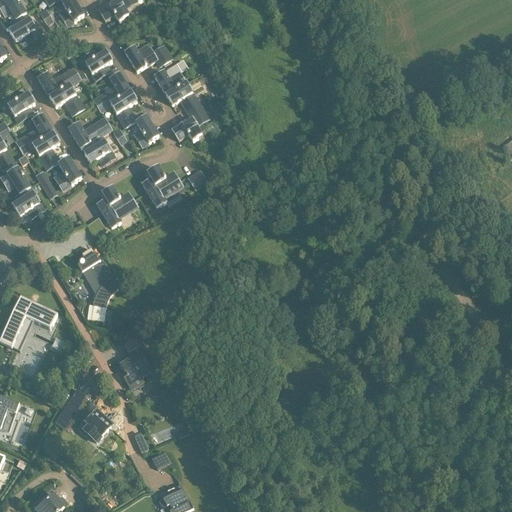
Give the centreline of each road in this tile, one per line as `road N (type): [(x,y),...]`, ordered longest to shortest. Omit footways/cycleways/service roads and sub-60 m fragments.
road 1 (residential): [(511,380),(418,220),(327,0)]
road 2 (residential): [(147,478),(104,362),(24,245)]
road 3 (residential): [(97,189),(174,153),(103,36)]
road 4 (residential): [(97,189),(20,67)]
